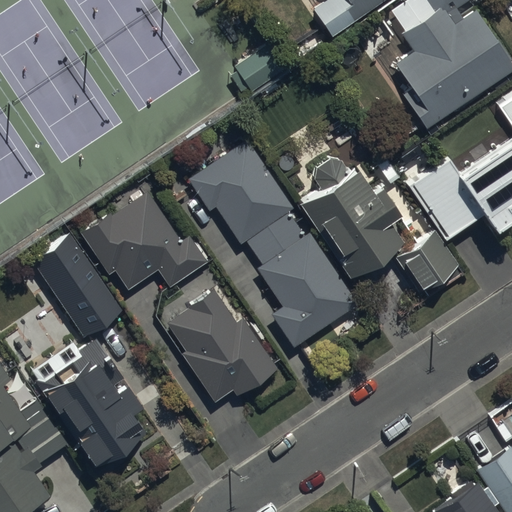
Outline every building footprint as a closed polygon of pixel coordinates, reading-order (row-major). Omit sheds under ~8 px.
[(358,22),(392,0),(330,0),(311,13),(329,41),(358,22)] [(423,0),(433,15),(401,36),(414,56),(386,74),(427,136),(511,79),(511,75),(473,16),(463,23),(458,15),(479,2),(477,0),(423,0)] [(267,43),(232,65),(236,70),(228,75),(239,91),(247,86),(250,90),(283,68),(267,43)] [(511,233),(511,225),(508,219),(511,215),(511,99),(495,111),(511,135),(511,142),(462,176),(445,150),(400,180),(445,247),(485,220),(491,230),(499,242),(511,233)] [(242,147),(194,179),(187,184),(208,216),(215,211),(239,247),(247,241),(264,267),(256,273),(281,310),(270,317),(294,353),(359,310),(336,274),(311,236),(304,241),(287,215),(294,210),(251,145),(244,150),(242,147)] [(295,203),(351,287),(404,252),(349,168),(295,203)] [(127,294),(159,273),(171,290),(208,265),(189,238),(180,244),(148,195),(110,220),(105,211),(77,229),(111,280),(116,277),(127,294)] [(29,256),(84,339),(122,314),(67,231),(29,256)] [(392,266),(416,302),(458,275),(434,238),(392,266)] [(215,405),(234,393),(238,399),(276,373),(243,323),(236,328),(211,291),(164,322),(185,354),(182,356),(215,405)] [(143,419),(93,343),(32,383),(83,459),(96,479),(143,448),(130,428),(143,419)] [(0,511),(39,511),(51,505),(13,448),(32,435),(3,391),(14,384),(0,363),(0,511)] [(501,511),(511,511),(511,455),(507,447),(473,469),(501,511)] [(492,511),(474,485),(432,511),(492,511)]
